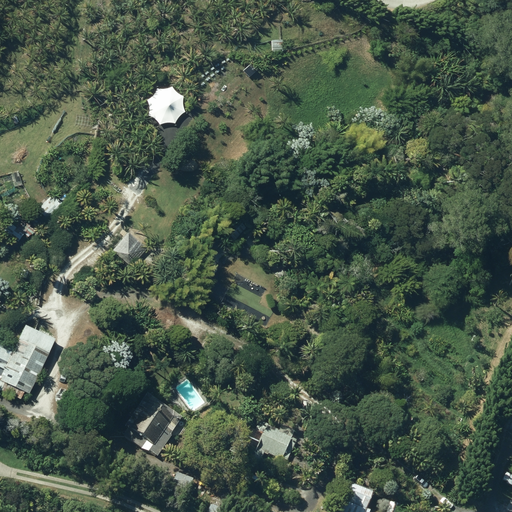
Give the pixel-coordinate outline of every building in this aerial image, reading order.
[(3,233),(16,243),(22,236),(26,239),(35,231),(28,229),(19,222),(13,230),(7,225),(3,233)] [(242,229),(231,222),(222,235),(228,239),(228,238),(233,241),(242,229)] [(111,253),(129,268),(144,249),(126,234),(111,253)] [(191,270),(209,280),(216,267),(198,257),(191,270)] [(274,275),(279,282),(286,277),(281,270),(274,275)] [(221,302),(266,326),(274,311),(258,303),(266,288),(237,272),(221,302)] [(0,391),(18,401),(22,393),(25,395),(52,341),(23,326),(9,354),(5,352),(7,349),(0,345),(0,391)] [(149,454),(156,459),(170,439),(169,438),(181,422),(145,396),(123,428),(127,431),(122,438),(142,452),(149,454)] [(227,455),(258,468),(263,456),(267,458),(267,457),(281,462),(281,461),(286,463),(295,442),(290,440),(293,433),(280,428),(278,433),(257,425),(254,433),(249,431),(252,424),(231,415),(226,425),(237,430),(236,431),(230,429),(225,442),(231,445),(227,455)] [(336,511),(367,511),(366,511),(372,494),(368,492),(372,480),(352,472),(336,511)] [(501,483),(511,487),(511,477),(505,475),(501,483)] [(172,485),(188,491),(192,482),(176,476),(172,485)] [(387,511),(397,511),(399,507),(390,503),(387,511)]
